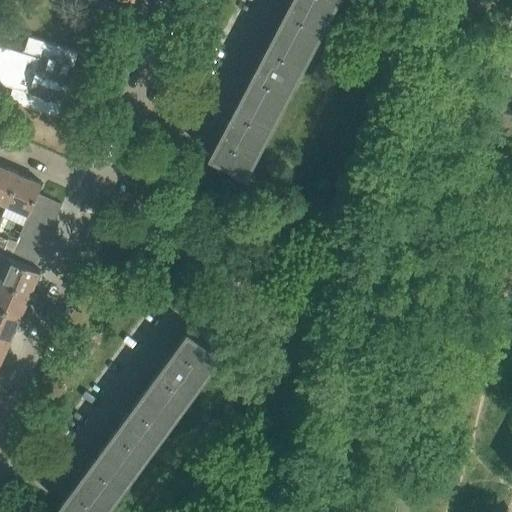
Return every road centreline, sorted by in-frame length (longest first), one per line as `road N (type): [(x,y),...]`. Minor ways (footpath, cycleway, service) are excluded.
road 1 (tertiary): [(461,0),(327,511)]
road 2 (tertiary): [(388,511),(511,46)]
road 3 (residential): [(0,439),(111,183)]
road 4 (residential): [(0,462),(55,482),(173,323)]
road 5 (residential): [(129,115),(197,127),(265,0)]
road 6 (residential): [(111,183),(0,135)]
